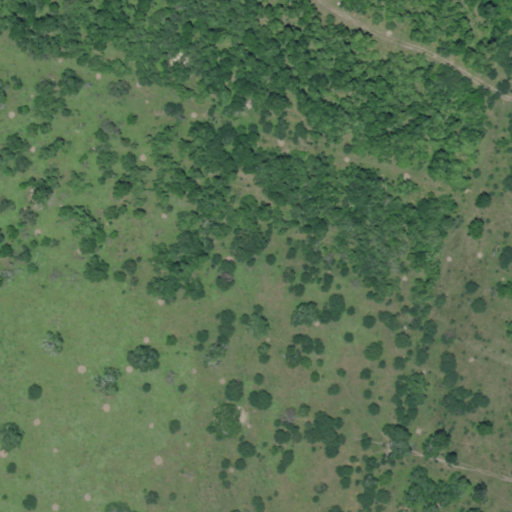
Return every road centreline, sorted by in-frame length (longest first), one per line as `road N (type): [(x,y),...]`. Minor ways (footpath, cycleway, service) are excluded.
road 1 (residential): [(511,257),(481,134),(323,0)]
road 2 (residential): [(511,376),(336,277),(226,241)]
